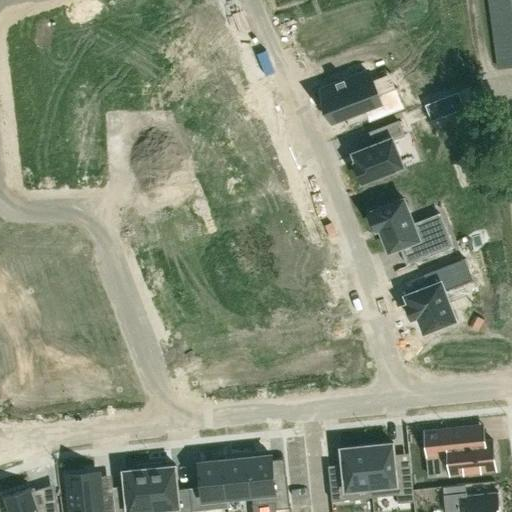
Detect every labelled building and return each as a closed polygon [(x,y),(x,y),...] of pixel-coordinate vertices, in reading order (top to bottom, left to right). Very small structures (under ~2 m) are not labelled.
[(150,0),(154,10),(141,15),(151,41),(175,31),(171,22),(202,10),(197,0),(150,0)] [(511,65),(511,0),(490,0),(498,67),(511,65)] [(120,20),(115,9),(89,19),(105,60),(122,54),(126,65),(149,56),(133,15),(120,20)] [(65,29),(51,34),(39,38),(39,39),(26,44),(36,72),(38,72),(58,64),(62,75),(91,64),(81,38),(70,42),(65,29)] [(334,107),(338,119),(345,116),(364,109),(369,122),(405,108),(397,88),(377,95),(371,80),(368,71),(322,89),(330,108),(334,107)] [(463,106),(457,91),(426,103),(432,118),(463,106)] [(364,149),(353,153),(357,161),(355,162),(363,182),(404,166),(393,139),(404,134),(399,121),(371,132),(376,144),(364,149)] [(105,125),(87,126),(87,136),(63,136),(63,178),(73,178),(73,182),(86,181),(86,178),(89,178),(89,174),(89,159),(105,158),(105,125)] [(17,131),(20,160),(37,159),(37,175),(37,179),(41,179),(41,182),(54,182),(54,178),(63,178),(63,136),(38,137),(38,131),(17,131)] [(269,173),(268,169),(243,179),(237,163),(213,172),(222,193),(229,190),(236,210),(277,194),(276,190),(280,189),(273,172),(269,173)] [(271,244),(265,228),(287,219),(286,215),(289,214),(283,196),(279,198),(277,194),(236,210),(244,231),(237,233),(245,254),(271,244)] [(375,212),(371,213),(377,229),(381,227),(390,250),(401,246),(408,263),(453,246),(440,214),(414,224),(404,198),(374,210),(375,212)] [(272,299),(312,283),(310,279),(314,278),(308,262),(305,264),(303,259),(288,265),(281,248),(256,258),(272,299)] [(409,303),(406,304),(412,318),(418,316),(424,332),(456,319),(454,312),(445,291),(465,283),(474,280),(465,258),(424,274),(429,286),(410,294),(406,295),(409,303)] [(272,299),(289,343),(314,333),(307,314),(322,308),(320,303),(323,302),(317,287),(314,288),(312,283),(272,299)] [(464,427),(425,431),(427,456),(449,454),(451,473),(496,469),(493,440),(485,441),(484,425),(464,427)] [(393,442),(367,445),(373,497),(397,494),(398,503),(414,501),(411,467),(396,469),(395,455),(393,442)] [(344,475),(330,477),(332,501),(373,497),(367,445),(342,448),(343,465),(344,475)] [(287,478),(274,479),(272,455),(248,457),(252,495),(253,505),(275,503),(276,509),(290,508),(287,478)] [(224,460),(228,498),(252,495),(248,457),(224,460)] [(193,511),(229,507),(228,498),(224,460),(200,462),(203,487),(190,488),(193,511)] [(162,462),(149,463),(154,511),(192,511),(190,487),(178,489),(176,465),(163,466),(162,462)] [(126,494),(115,495),(116,511),(154,511),(149,463),(137,465),(137,469),(124,470),(126,485),(126,494)] [(100,472),(68,476),(71,511),(116,511),(114,491),(102,492),(101,478),(100,472)] [(444,494),(467,492),(466,484),(443,487),(444,494)] [(31,487),(4,495),(9,509),(5,511),(58,511),(57,501),(38,507),(32,490),(31,487)] [(467,492),(444,494),(445,511),(500,511),(499,493),(467,496),(467,492)]
